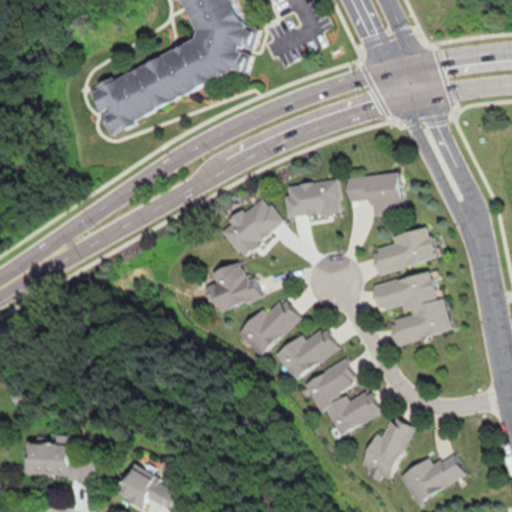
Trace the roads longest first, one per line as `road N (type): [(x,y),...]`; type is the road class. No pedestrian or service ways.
road 1 (secondary): [(511,50),(371,73),(262,111),(0,276)]
road 2 (secondary): [(0,290),(214,168),(322,118),(424,91),(511,83)]
road 3 (residential): [(334,277),(413,398),(451,407),(509,396)]
road 4 (residential): [(398,97),(466,230),(494,313)]
road 5 (residential): [(494,313),(474,197),(424,91)]
